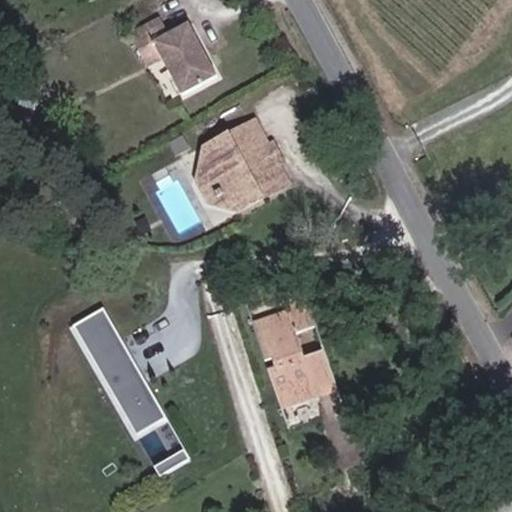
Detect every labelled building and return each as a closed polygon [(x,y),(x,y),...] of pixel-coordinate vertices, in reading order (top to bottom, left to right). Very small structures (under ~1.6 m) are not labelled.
[(188,25),(170,34),(160,18),(129,33),(148,69),(164,61),(180,96),(216,78),(188,25)] [(287,184),(278,168),(272,171),(263,154),(269,151),(254,124),(206,150),(218,172),(211,176),(233,214),(287,184)] [(269,151),(263,154),(272,171),(278,168),(283,166),(273,149),(269,151)] [(211,205),(233,214),(211,176),(218,172),(206,150),(197,155),(196,178),(211,205)] [(307,337),(326,330),(314,295),(297,300),(301,314),(268,325),(296,411),(348,394),(336,357),(316,364),(307,337)] [(169,418),(105,309),(75,327),(139,436),(169,418)] [(163,477),(193,459),(187,449),(157,466),(163,477)]
